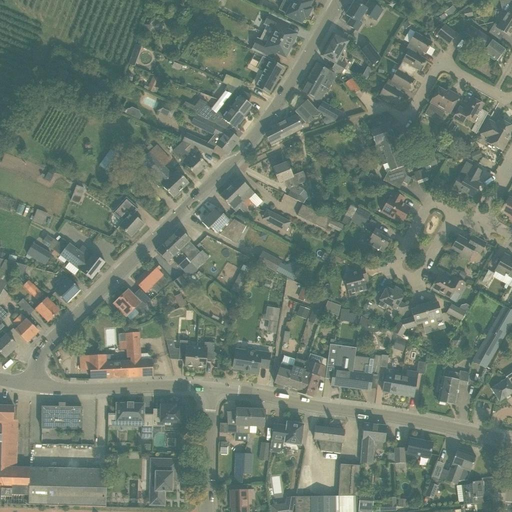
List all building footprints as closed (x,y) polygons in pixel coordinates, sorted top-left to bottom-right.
[(287,14),(286,16),(301,23),(304,17),(307,18),(311,9),(309,8),(312,2),(308,0),(288,0),(288,1),(286,0),(283,0),(279,10),(287,14)] [(365,8),(354,1),(346,15),(351,18),(347,25),(358,32),(362,24),(358,22),(364,13),(377,21),(382,11),(368,2),(365,8)] [(511,6),(509,5),(500,20),(501,21),(497,28),(510,36),(511,32),(511,6)] [(443,22),(448,19),(457,12),(453,6),(444,13),(445,14),(439,17),(443,22)] [(201,18),(207,21),(211,12),(205,9),(201,18)] [(468,18),(473,17),(471,9),(463,11),(464,15),(468,18)] [(287,30),(290,24),(291,23),(269,13),(269,14),(264,24),(275,29),(272,37),(263,33),(290,46),(291,44),(293,44),(296,38),(295,37),(296,34),(287,30)] [(407,21),(402,25),(405,30),(411,25),(407,21)] [(444,25),(436,35),(449,45),(457,35),(444,25)] [(466,34),(471,38),(486,49),(483,52),(496,61),(497,60),(499,60),(502,57),(501,55),(504,50),(471,26),(466,34)] [(285,57),(286,55),(288,55),(291,49),(289,48),(290,46),(263,33),(271,37),(268,44),(257,39),(252,49),(273,60),(272,60),(276,53),(285,57)] [(408,50),(420,56),(423,52),(426,54),(432,43),(415,33),(408,44),(409,44),(406,49),(408,50)] [(334,34),(321,56),(335,64),(332,70),(341,75),(347,64),(338,59),(348,42),(334,34)] [(135,44),(133,50),(139,52),(142,46),(135,44)] [(380,59),(369,44),(361,51),(372,65),(380,59)] [(420,56),(408,50),(402,61),(400,66),(414,74),(416,69),(419,71),(426,60),(420,56)] [(256,88),(269,94),(283,68),(263,57),(256,69),(264,73),(256,88)] [(317,65),(301,92),(319,102),(326,91),(320,88),(329,72),(317,65)] [(368,66),(363,76),(369,79),(374,69),(368,66)] [(414,74),(400,66),(397,70),(391,81),(402,88),(408,91),(414,80),(411,78),(414,74)] [(133,74),(126,73),(124,81),(130,82),(130,81),(132,82),(133,74)] [(227,85),(230,86),(234,78),(226,75),(222,83),(227,85)] [(151,82),(159,85),(161,80),(153,76),(151,82)] [(345,83),(353,95),(360,90),(352,79),(345,83)] [(402,88),(391,81),(388,80),(386,84),(385,84),(379,95),(396,105),(403,94),(399,92),(402,88)] [(224,103),(243,117),(244,116),(245,116),(249,111),(248,110),(251,106),(240,97),(240,98),(236,96),(240,90),(230,86),(227,85),(224,91),(231,94),(224,103)] [(440,119),(445,112),(449,114),(459,97),(452,93),(451,95),(439,88),(424,114),(432,119),(433,115),(440,119)] [(463,124),(465,119),(474,124),(471,130),(476,134),(488,113),(481,109),(483,105),(471,98),(465,110),(459,107),(453,118),(463,124)] [(156,111),(164,115),(168,105),(161,101),(156,111)] [(317,112),(307,101),(295,111),(299,115),(305,122),(307,120),(309,123),(313,120),(311,117),(317,112)] [(317,112),(335,122),(340,112),(322,102),(317,112)] [(220,117),(234,128),(238,123),(239,124),(243,119),(242,118),(243,117),(224,103),(216,114),(211,110),(211,109),(205,104),(196,115),(213,124),(215,125),(216,123),(220,117)] [(182,132),(178,140),(183,142),(204,152),(210,155),(214,147),(215,148),(217,146),(226,153),(227,154),(239,140),(228,131),(227,131),(215,125),(213,124),(196,115),(191,123),(214,135),(207,144),(182,132)] [(296,117),(301,126),(306,123),(305,122),(299,115),(296,117)] [(296,116),(273,127),(271,128),(272,131),(265,135),(266,136),(267,138),(271,144),(274,143),(302,129),(301,126),(296,117),(296,116)] [(487,142),(502,151),(510,137),(509,135),(511,130),(511,126),(501,120),(498,126),(489,121),(481,134),(489,138),(487,142)] [(389,124),(370,130),(375,145),(393,139),(394,139),(389,124)] [(411,178),(406,176),(393,139),(375,145),(373,146),(377,155),(378,155),(382,165),(387,164),(390,171),(388,172),(383,180),(399,189),(403,182),(407,185),(411,178)] [(466,145),(472,148),(475,142),(469,139),(466,145)] [(204,152),(183,142),(173,151),(196,176),(207,166),(199,157),(204,152)] [(172,176),(164,167),(171,160),(157,145),(150,151),(145,146),(143,144),(135,153),(136,154),(141,160),(163,184),(161,186),(173,198),(188,183),(177,171),(172,176)] [(110,174),(122,157),(111,150),(99,166),(110,174)] [(479,159),(477,152),(470,154),(473,161),(479,159)] [(430,166),(426,155),(418,157),(422,169),(430,166)] [(272,169),(278,183),(284,180),(288,189),(290,191),(287,196),(297,201),(299,196),(304,190),(296,186),(307,182),(303,172),(292,176),(287,163),(272,169)] [(476,182),(482,172),(472,166),(466,177),(465,176),(463,180),(458,177),(452,188),(460,193),(461,191),(473,198),(480,184),(476,182)] [(417,182),(426,178),(427,178),(423,169),(414,173),(417,182)] [(53,176),(48,173),(45,178),(50,181),(53,176)] [(228,188),(247,208),(249,210),(253,211),(257,208),(249,199),(254,194),(239,178),(228,188)] [(372,182),(371,185),(380,190),(384,184),(374,178),(372,182)] [(438,178),(435,184),(442,188),(445,182),(438,178)] [(76,186),(74,191),(82,194),(84,189),(76,186)] [(243,212),(247,208),(228,188),(220,196),(235,212),(239,209),(243,212)] [(402,203),(405,198),(393,192),(390,197),(381,212),(401,224),(409,210),(403,207),(404,205),(402,203)] [(119,226),(131,237),(138,229),(139,230),(144,225),(132,215),(138,209),(126,198),(115,210),(119,213),(116,217),(123,223),(119,226)] [(511,199),(510,198),(502,212),(511,217),(511,199)] [(316,201),(312,199),(309,206),(317,210),(319,206),(314,204),(315,203),(316,201)] [(325,230),(331,219),(302,205),(297,216),(325,230)] [(343,217),(350,221),(357,209),(350,205),(343,217)] [(355,214),(367,220),(371,213),(359,207),(355,214)] [(34,221),(44,223),(47,211),(36,209),(34,221)] [(202,223),(208,229),(210,227),(216,233),(217,233),(219,235),(232,241),(236,232),(241,235),(246,226),(234,220),(233,221),(230,218),(228,220),(223,214),(221,216),(215,210),(214,211),(214,212),(210,216),(209,216),(202,223)] [(276,214),(271,225),(285,232),(291,222),(276,214)] [(386,243),(387,243),(389,237),(373,228),(376,223),(371,220),(365,230),(372,234),(370,238),(371,239),(368,245),(383,253),(388,244),(386,243)] [(168,239),(189,262),(199,252),(189,242),(191,240),(179,229),(168,239)] [(48,248),(53,240),(47,235),(42,243),(48,248)] [(473,250),(480,254),(486,244),(473,236),(469,242),(458,236),(451,249),(460,254),(459,255),(468,260),(473,250)] [(88,258),(69,244),(62,238),(53,250),(54,250),(52,252),(59,257),(60,255),(61,256),(66,260),(79,270),(92,281),(106,264),(92,253),(88,258)] [(174,262),(189,278),(197,270),(189,262),(168,239),(156,251),(168,262),(174,256),(177,258),(174,262)] [(33,243),(27,255),(47,265),(53,253),(33,243)] [(257,262),(276,272),(294,281),(296,277),(299,271),(294,269),(294,270),(280,263),(281,262),(262,251),(257,262)] [(338,263),(342,256),(334,251),(330,258),(338,263)] [(324,253),(321,260),(325,262),(329,255),(324,253)] [(511,258),(504,254),(495,271),(495,272),(504,277),(505,275),(511,279),(511,278),(511,258)] [(9,255),(7,261),(16,263),(17,257),(11,256),(9,255)] [(0,294),(3,289),(8,281),(14,270),(17,264),(16,263),(7,261),(5,260),(0,269),(0,294)] [(14,270),(20,275),(25,266),(17,264),(14,270)] [(145,292),(150,287),(153,290),(156,293),(168,282),(158,271),(161,268),(156,264),(154,267),(153,266),(135,283),(145,292)] [(365,277),(366,277),(364,268),(347,273),(348,279),(345,280),(349,296),(356,294),(356,293),(365,290),(362,276),(364,275),(365,277)] [(466,274),(461,271),(457,277),(463,280),(466,274)] [(485,284),(487,286),(492,277),(494,274),(488,271),(484,278),(482,282),(485,284)] [(173,282),(183,295),(186,292),(189,295),(195,289),(190,283),(188,284),(181,276),(173,282)] [(451,283),(439,276),(432,287),(450,298),(449,299),(455,303),(460,295),(459,294),(465,283),(454,277),(451,283)] [(66,304),(80,291),(68,279),(65,282),(61,278),(55,284),(59,288),(55,292),(66,304)] [(57,309),(29,280),(23,285),(40,304),(36,308),(48,322),(56,314),(55,314),(53,312),(57,309)] [(242,287),(234,283),(231,290),(238,294),(242,287)] [(315,292),(302,287),(298,300),(310,304),(315,292)] [(399,302),(403,297),(400,295),(403,292),(395,287),(393,291),(386,288),(379,301),(380,301),(378,306),(384,309),(387,305),(399,312),(398,313),(403,315),(407,307),(399,302)] [(134,308),(139,314),(140,314),(141,315),(142,315),(143,315),(143,314),(144,314),(145,314),(145,313),(146,312),(146,311),(146,310),(146,309),(146,308),(146,307),(145,307),(144,305),(150,300),(139,289),(133,295),(128,290),(113,304),(126,316),(134,308)] [(34,310),(23,299),(17,304),(29,316),(34,310)] [(185,305),(183,299),(177,302),(179,308),(185,305)] [(339,314),(342,305),(328,301),(325,309),(339,314)] [(442,318),(438,303),(433,304),(432,303),(424,305),(430,326),(437,324),(436,320),(442,318)] [(405,330),(416,327),(416,325),(422,323),(423,328),(430,326),(424,305),(416,307),(416,309),(411,310),(413,318),(398,322),(392,333),(401,338),(405,330)] [(446,313),(461,321),(466,313),(451,305),(446,313)] [(0,321),(0,322),(8,315),(0,306),(0,321)] [(296,316),(306,320),(309,310),(299,306),(296,316)] [(319,326),(325,308),(319,306),(317,311),(312,309),(307,322),(319,326)] [(511,323),(511,311),(504,306),(471,361),(485,369),(501,342),(503,338),(511,323)] [(267,307),(266,314),(278,316),(279,309),(267,307)] [(341,310),(339,321),(347,322),(348,314),(349,311),(341,310)] [(364,310),(361,315),(361,316),(366,319),(370,314),(364,310)] [(15,331),(26,343),(38,331),(26,319),(26,320),(21,314),(13,322),(18,328),(15,331)] [(369,321),(360,317),(359,323),(359,324),(359,327),(366,327),(369,321)] [(128,361),(128,378),(153,376),(152,360),(140,360),(139,339),(142,338),(141,326),(126,332),(127,350),(127,357),(132,357),(132,361),(128,361)] [(0,352),(5,358),(17,346),(6,335),(1,340),(0,339),(0,352)] [(393,349),(396,350),(398,344),(405,347),(406,341),(397,338),(393,349)] [(168,348),(175,349),(173,340),(166,340),(168,348)] [(184,366),(195,367),(196,348),(189,347),(190,341),(180,341),(178,360),(185,360),(184,366)] [(334,361),(337,343),(330,342),(330,347),(328,360),(334,361)] [(213,362),(213,359),(216,360),(216,355),(214,353),(214,343),(204,343),(204,348),(196,348),(195,367),(206,368),(206,362),(213,362)] [(258,375),(259,367),(268,368),(270,354),(256,352),(256,353),(235,350),(232,369),(249,371),(249,373),(258,375)] [(351,387),(355,356),(340,354),(339,361),(344,362),(342,372),(333,371),(331,385),(338,386),(338,385),(350,387),(350,388),(351,388),(351,387)] [(113,355),(108,355),(89,356),(90,379),(128,378),(128,361),(114,362),(113,355)] [(380,367),(381,356),(375,355),(374,359),(370,358),(355,356),(351,387),(363,388),(363,389),(370,390),(372,373),(379,374),(380,367)] [(387,368),(388,356),(381,355),(381,356),(380,367),(387,368)] [(297,393),(298,393),(306,368),(304,367),(306,362),(296,358),(293,366),(287,387),(298,391),(297,393)] [(312,398),(313,397),(319,377),(317,376),(318,374),(325,375),(325,378),(328,360),(323,358),(320,365),(307,361),(306,362),(304,367),(306,368),(298,393),(312,398)] [(282,362),(274,383),(287,387),(293,366),(282,362)] [(413,397),(417,374),(423,375),(425,363),(418,362),(416,372),(406,370),(405,376),(401,375),(398,395),(413,397)] [(398,395),(401,375),(398,375),(398,371),(387,369),(382,392),(398,395)] [(440,392),(438,401),(454,405),(459,383),(467,384),(469,374),(460,372),(459,374),(444,371),(441,386),(439,385),(437,392),(440,392)] [(511,377),(507,380),(506,379),(491,388),(499,402),(511,393),(511,377)] [(109,414),(108,414),(108,427),(108,426),(130,426),(130,422),(143,422),(142,439),(152,439),(153,427),(153,415),(152,415),(143,415),(143,405),(133,405),(133,403),(132,403),(132,405),(128,405),(128,403),(128,405),(117,404),(117,415),(109,415),(109,414)] [(15,465),(16,465),(17,430),(13,430),(13,421),(14,421),(14,406),(0,405),(0,489),(0,491),(0,496),(12,497),(12,495),(28,495),(29,468),(15,467),(15,465)] [(153,409),(153,415),(153,427),(165,427),(165,423),(181,423),(181,420),(182,420),(182,412),(181,412),(181,409),(175,409),(175,406),(161,405),(161,410),(153,409)] [(69,407),(60,407),(41,407),(42,420),(42,433),(50,433),(50,429),(81,429),(82,421),(82,408),(69,407)] [(236,409),(235,424),(228,424),(227,434),(249,435),(250,426),(250,410),(236,409)] [(264,434),(265,410),(250,410),(250,426),(257,426),(256,434),(264,434)] [(300,446),(302,435),(303,425),(302,425),(302,423),(294,422),(294,424),(287,423),(287,426),(273,425),(271,442),(283,443),(283,444),(300,446)] [(373,441),(385,442),(387,426),(363,424),(360,463),(372,464),(373,449),(373,441)] [(320,451),(325,452),(341,454),(342,443),(344,430),(328,428),(315,427),(314,440),(321,440),(320,451)] [(429,458),(432,443),(409,439),(408,448),(395,448),(395,463),(404,463),(404,453),(429,458)] [(261,443),(259,460),(267,461),(269,444),(261,443)] [(456,485),(457,482),(462,469),(470,471),(475,456),(457,449),(449,471),(443,469),(439,479),(456,485)] [(244,455),(244,454),(236,453),(234,483),(242,483),(244,455)] [(110,454),(110,464),(117,465),(118,454),(110,454)] [(252,475),(253,454),(244,454),(244,455),(242,474),(252,475)] [(172,473),(177,474),(177,460),(163,460),(163,463),(151,463),(150,505),(164,505),(164,491),(171,491),(172,473)] [(338,496),(295,497),(294,511),(356,511),(359,466),(345,465),(340,464),(338,496)] [(28,495),(28,505),(106,507),(107,470),(29,468),(28,495)] [(464,505),(483,503),(483,502),(481,502),(480,497),(484,497),(482,481),(472,482),(472,484),(456,486),(458,502),(463,502),(464,505)] [(438,486),(430,483),(426,496),(433,499),(438,486)] [(232,503),(232,511),(248,511),(248,504),(248,490),(230,491),(231,503),(232,503)] [(371,511),(372,510),(373,504),(369,504),(370,495),(359,495),(357,511),(371,511)] [(270,511),(292,511),(294,502),(294,497),(286,498),(285,504),(270,506),(270,511)] [(388,504),(379,505),(379,511),(396,511),(396,498),(388,497),(388,504)] [(408,500),(398,499),(397,507),(407,507),(408,500)]
